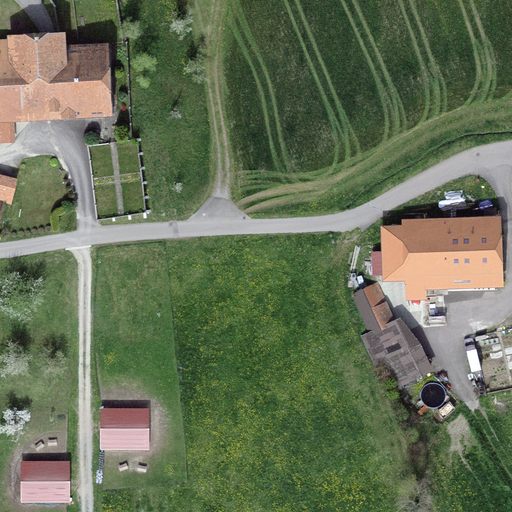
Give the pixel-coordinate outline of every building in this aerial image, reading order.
[(61,117),(103,115),(99,44),(59,46),(59,39),(0,42),(0,108),(60,106),(61,117)] [(2,142),(11,141),(13,139),(13,115),(1,116),(2,142)] [(0,199),(9,202),(15,180),(0,175),(0,199)] [(385,229),(386,276),(405,276),(405,298),(423,298),(423,275),(496,273),(494,219),(406,221),(406,229),(385,229)] [(354,292),(372,333),(392,324),(372,284),(354,292)] [(406,350),(392,324),(372,333),(361,338),(376,365),(385,361),(396,383),(428,367),(415,345),(406,350)] [(149,405),(100,406),(100,447),(149,447),(149,405)] [(70,461),(21,462),(21,503),(70,503),(70,461)]
